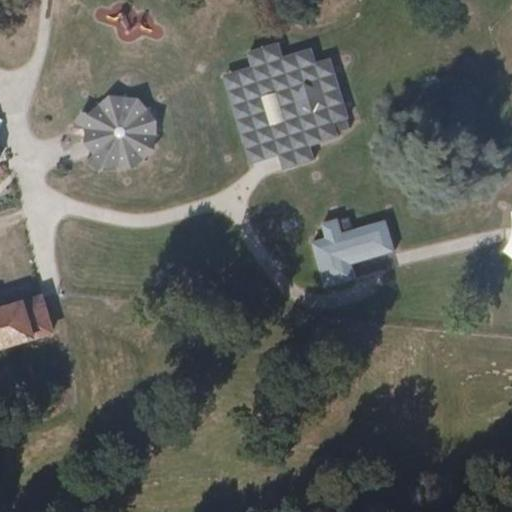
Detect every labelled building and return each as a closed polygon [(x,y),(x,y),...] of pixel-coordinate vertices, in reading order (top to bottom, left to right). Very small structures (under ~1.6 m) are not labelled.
[(358,115),(335,51),(321,57),(316,45),(288,55),(283,42),(247,55),(253,71),(222,81),(250,166),(285,154),(290,170),(326,156),(322,143),(350,133),(344,122),(358,115)] [(180,84),(154,61),(127,61),(105,77),(100,104),(120,131),(155,133),(179,111),(180,84)] [(0,167),(9,164),(0,138),(0,167)] [(366,261),(405,246),(393,213),(352,229),(348,216),(327,224),(332,236),(318,240),(336,287),(371,275),(366,261)] [(0,343),(39,328),(61,318),(51,286),(0,305),(0,343)] [(0,415),(62,390),(47,350),(2,368),(9,390),(0,393),(0,415)]
